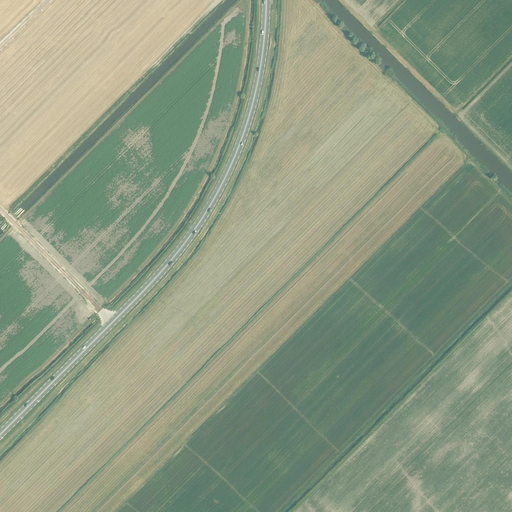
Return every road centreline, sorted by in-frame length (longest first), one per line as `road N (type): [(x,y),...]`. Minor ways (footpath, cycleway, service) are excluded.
road 1 (primary): [(111,323),(181,246),(220,187),(257,85),(265,0)]
road 2 (primary): [(0,434),(111,323)]
road 3 (unclassified): [(111,323),(0,212)]
